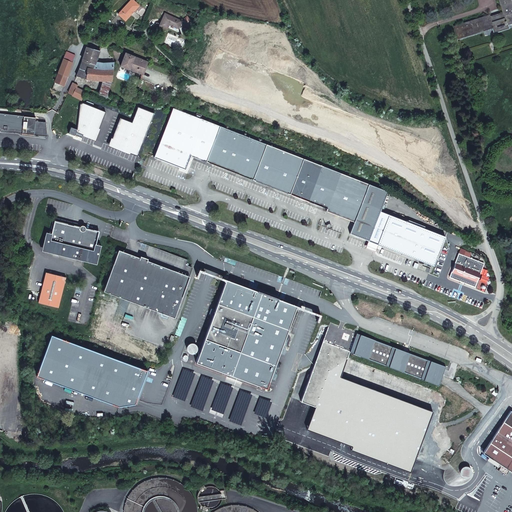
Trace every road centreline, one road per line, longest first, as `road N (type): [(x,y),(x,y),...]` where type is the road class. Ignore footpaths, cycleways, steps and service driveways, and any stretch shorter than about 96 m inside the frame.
road 1 (primary): [(479,329),(434,303),(287,246),(53,169)]
road 2 (primary): [(53,169),(467,334)]
road 3 (residential): [(479,329),(500,287),(406,0)]
road 4 (unknown): [(346,281),(361,253),(498,304)]
road 5 (unknown): [(361,253),(208,195)]
